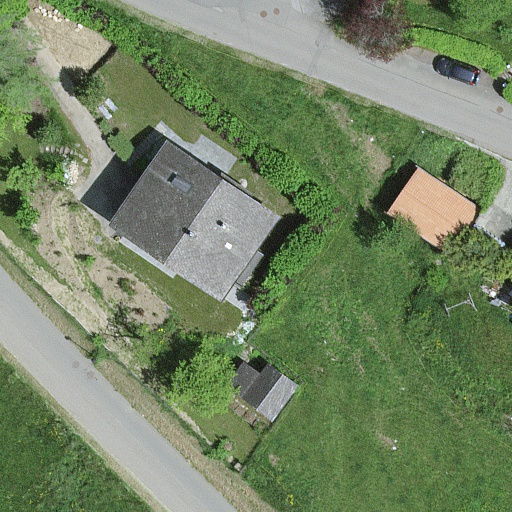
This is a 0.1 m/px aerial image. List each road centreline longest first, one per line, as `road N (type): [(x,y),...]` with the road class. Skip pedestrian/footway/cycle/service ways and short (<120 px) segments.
road 1 (unclassified): [(202,511),(0,313)]
road 2 (unclassified): [(248,36),(511,136)]
